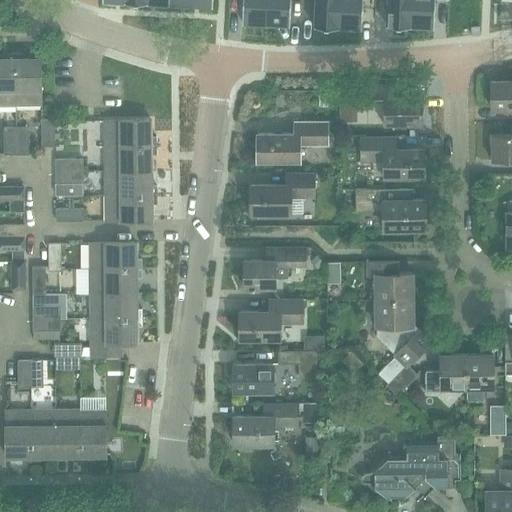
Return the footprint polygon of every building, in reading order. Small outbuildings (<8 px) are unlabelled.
[(243,0),(243,22),(267,24),(267,0),(243,0)] [(267,0),(267,24),(290,25),(291,0),(267,0)] [(316,0),(315,26),(339,27),(339,0),(316,0)] [(339,0),(339,27),(362,28),(363,0),(339,0)] [(388,0),(387,25),(411,26),(411,0),(388,0)] [(411,0),(411,26),(434,27),(435,0),(411,0)] [(7,59),(0,58),(0,104),(16,105),(16,53),(7,53),(7,59)] [(25,53),(16,53),(16,105),(42,105),(41,58),(25,58),(25,53)] [(511,109),(511,81),(492,82),(492,109),(511,109)] [(368,103),(384,103),(384,125),(424,125),(424,97),(400,97),(399,85),(368,86),(368,103)] [(105,121),(106,147),(157,146),(157,137),(152,137),(152,120),(105,121)] [(42,146),(54,147),(54,121),(42,121),(42,146)] [(327,145),(327,121),(296,121),(296,133),(258,133),(258,161),(300,161),(300,146),(327,145)] [(29,127),(17,128),(17,155),(29,155),(29,127)] [(17,155),(17,128),(4,128),(5,155),(17,155)] [(511,134),(492,135),(492,161),(511,161),(511,134)] [(395,137),(375,137),(362,138),(362,163),(383,163),(383,177),(424,177),(424,149),(396,149),(395,137)] [(106,147),(106,172),(152,172),(152,155),(157,155),(157,146),(106,147)] [(56,159),(56,172),(83,171),(83,159),(56,159)] [(83,171),(56,172),(56,184),(84,183),(83,171)] [(106,172),(106,197),(158,196),(158,186),(152,186),(152,172),(106,172)] [(251,185),(252,213),(292,213),(291,197),(315,197),(315,173),(287,173),(287,185),(251,185)] [(24,187),(0,186),(0,200),(11,200),(11,212),(24,212),(24,187)] [(385,211),(385,229),(425,228),(425,200),(386,200),(386,188),(356,189),(356,211),(385,211)] [(158,196),(106,197),(106,221),(152,221),(152,204),(158,204),(158,196)] [(84,209),(56,209),(57,221),(84,221),(84,209)] [(0,225),(0,237),(25,237),(25,225),(0,225)] [(75,256),(76,235),(66,234),(65,256),(75,256)] [(25,237),(0,237),(0,249),(25,249),(25,237)] [(49,244),(49,266),(49,271),(62,271),(61,243),(49,244)] [(91,243),(91,269),(142,268),(142,259),(137,259),(137,243),(91,243)] [(306,248),(268,248),(268,260),(245,260),(245,288),(277,287),(277,278),(289,278),(289,266),(306,266),(306,248)] [(12,261),(13,289),(25,288),(25,261),(12,261)] [(377,275),(377,301),(413,301),(413,273),(397,273),(397,261),(369,262),(369,275),(377,275)] [(33,267),(33,294),(46,294),(46,266),(33,267)] [(91,269),(91,294),(137,293),(137,278),(142,277),(142,268),(91,269)] [(91,294),(91,318),(143,318),(143,309),(137,309),(137,293),(91,294)] [(240,339),(260,339),(280,340),(280,323),(302,323),(303,300),(271,300),(271,312),(240,312),(240,339)] [(413,301),(377,301),(377,327),(379,327),(379,333),(397,352),(394,355),(405,367),(407,365),(430,342),(414,325),(413,301)] [(61,306),(53,306),(33,306),(34,318),(61,318),(61,306)] [(61,330),(61,318),(34,318),(34,331),(61,330)] [(143,318),(91,318),(92,344),(122,343),(138,343),(138,327),(143,327),(143,318)] [(92,344),(92,356),(122,356),(122,343),(92,344)] [(55,344),(55,356),(82,356),(82,344),(55,344)] [(299,364),(299,378),(318,378),(318,351),(278,352),(278,364),(299,364)] [(443,388),(467,388),(468,388),(467,354),(441,354),(441,371),(426,371),(426,392),(443,392),(443,388)] [(468,388),(467,388),(467,400),(483,400),(483,388),(494,388),(493,354),(467,354),(468,388)] [(32,387),(31,360),(19,360),(19,387),(32,387)] [(44,387),(43,360),(31,360),(32,387),(44,387)] [(272,363),(254,364),(234,364),(234,392),(273,391),(272,363)] [(397,395),(417,375),(407,365),(405,367),(406,367),(388,385),(397,395)] [(97,388),(96,400),(121,401),(122,389),(97,388)] [(234,416),(234,444),(274,444),(274,426),(298,426),(298,404),(264,404),(264,416),(234,416)] [(491,436),(506,436),(507,407),(492,407),(491,436)] [(81,461),(81,409),(56,410),(57,456),(72,456),(72,461),(81,461)] [(106,409),(81,409),(81,461),(90,461),(90,456),(107,455),(106,409)] [(31,462),(31,410),(6,410),(6,457),(22,456),(22,462),(31,462)] [(57,456),(56,410),(31,410),(31,462),(40,462),(40,456),(57,456)] [(371,473),(366,473),(366,483),(370,483),(385,498),(406,498),(425,478),(436,487),(456,488),(456,480),(461,481),(462,453),(456,453),(457,439),(437,438),(437,444),(407,443),(407,458),(386,457),(371,473)] [(486,492),(487,509),(486,511),(511,511),(511,469),(502,469),(502,491),(486,492)]
